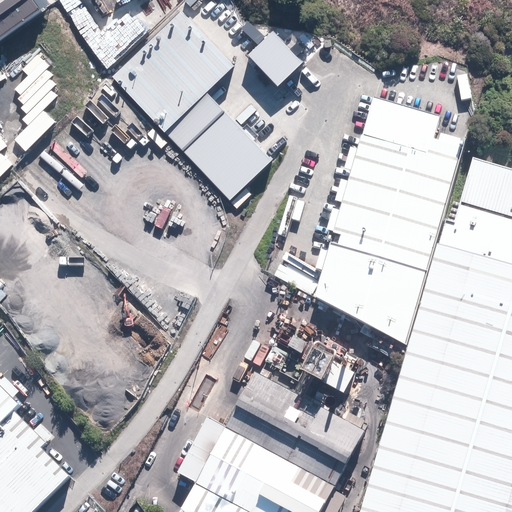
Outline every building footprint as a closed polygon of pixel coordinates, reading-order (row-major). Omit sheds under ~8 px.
[(0,0),(0,23),(33,0),(0,0)] [(192,0),(201,8),(209,0),(192,0)] [(189,17),(122,80),(233,198),(274,160),(210,91),(236,67),(189,17)] [(273,30),(249,53),(282,86),(306,62),(273,30)] [(318,297),(406,346),(471,130),(377,102),(318,297)] [(511,169),(475,159),(449,245),(511,263),(511,169)] [(368,511),(511,511),(511,263),(449,245),(368,511)] [(352,372),(359,359),(346,353),(343,359),(320,346),(305,372),(344,393),(355,374),(352,372)] [(0,511),(46,511),(77,480),(9,415),(20,403),(0,384),(0,511)] [(325,511),(338,487),(222,429),(194,485),(247,511),(325,511)] [(184,511),(238,511),(196,490),(184,511)]
